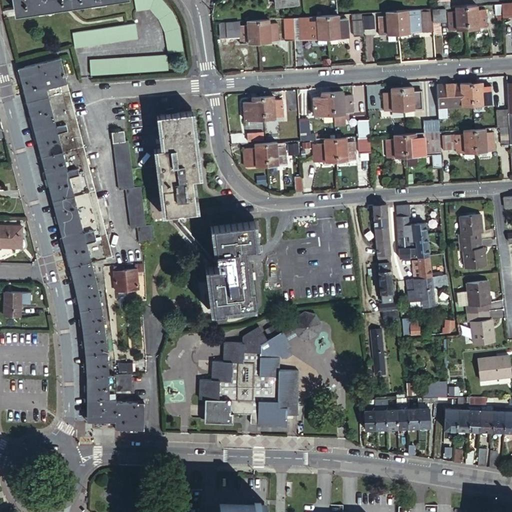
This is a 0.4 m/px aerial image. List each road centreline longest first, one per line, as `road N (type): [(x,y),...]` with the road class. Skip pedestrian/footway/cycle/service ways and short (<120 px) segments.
road 1 (residential): [(74,466),(109,452),(281,458),(511,487)]
road 2 (residential): [(511,188),(259,201),(236,184),(222,159),(211,83)]
road 3 (residential): [(211,83),(511,62)]
road 4 (residential): [(211,83),(90,97),(123,248)]
road 5 (residential): [(58,264),(0,46)]
road 6 (residential): [(59,445),(69,410),(58,264)]
road 7 (unknown): [(154,454),(154,304)]
